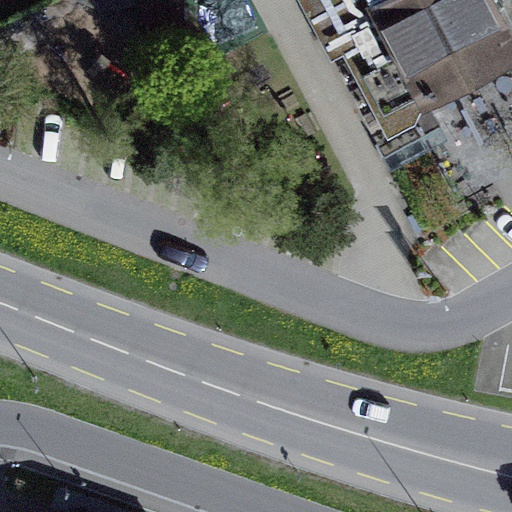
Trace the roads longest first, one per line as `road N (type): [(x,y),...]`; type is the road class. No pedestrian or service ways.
road 1 (residential): [(0,172),(364,320),(426,329),(511,298)]
road 2 (primary): [(0,304),(369,437),(511,475)]
road 3 (residential): [(0,425),(29,428),(269,511)]
